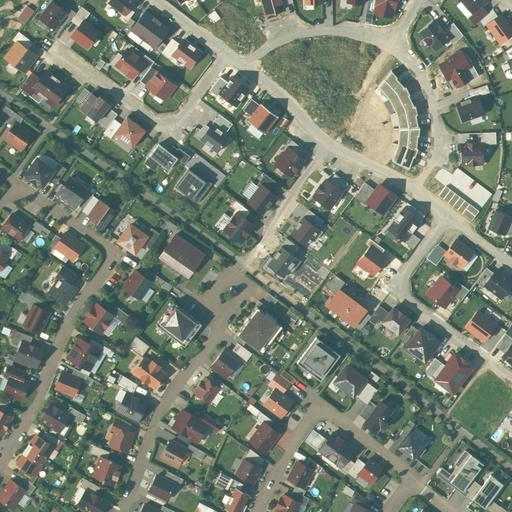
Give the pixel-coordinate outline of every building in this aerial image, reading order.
[(132,0),(109,0),(108,3),(124,15),(125,16),(130,9),(135,2),(132,0)] [(282,0),(260,0),(265,15),(285,9),(284,4),(282,0)] [(375,0),(374,4),(376,5),(374,13),(391,17),(393,9),(394,9),(396,0),(375,0)] [(487,0),(460,0),(472,13),(472,14),(481,6),(488,0),(487,0)] [(54,28),(66,12),(52,2),(40,17),(54,28)] [(17,18),(24,23),(33,10),(26,5),(17,18)] [(481,6),(472,14),(472,13),(468,17),(475,25),(488,14),(481,6)] [(71,20),(79,27),(84,20),(89,13),(81,7),(71,20)] [(134,12),(130,9),(125,16),(124,15),(122,18),(127,21),(134,12)] [(169,29),(145,10),(130,30),(155,49),(169,29)] [(511,29),(501,14),(487,24),(500,43),(511,34),(511,29)] [(131,18),(124,26),(129,29),(135,21),(131,18)] [(247,43),(213,19),(206,28),(240,53),(247,43)] [(99,32),(84,20),(79,27),(72,36),(87,48),(99,32)] [(443,30),(434,20),(420,33),(425,38),(424,39),(429,45),(430,44),(435,50),(448,39),(449,37),(443,30)] [(449,37),(448,39),(453,44),(463,35),(453,22),(443,30),(449,37)] [(17,43),(29,52),(31,50),(28,48),(33,42),(18,32),(12,40),(17,43)] [(172,55),(180,45),(172,39),(167,45),(161,52),(169,59),(172,55)] [(201,53),(184,40),(180,45),(172,55),(189,67),(201,53)] [(162,42),(156,50),(161,53),(161,52),(167,45),(162,42)] [(29,52),(17,43),(7,57),(24,70),(35,56),(29,52)] [(320,47),(307,48),(311,66),(327,64),(326,46),(326,45),(319,45),(320,47)] [(339,47),(326,46),(327,64),(342,65),(345,48),(345,47),(339,46),(339,47)] [(301,50),(289,54),(296,70),(311,66),(307,48),(307,47),(300,49),(301,50)] [(358,51),(345,48),(342,65),(358,70),(364,52),(358,50),(358,51)] [(141,59),(128,49),(116,65),(132,78),(137,71),(144,62),(141,59)] [(469,65),(462,52),(460,53),(459,51),(450,56),(451,58),(439,65),(447,78),(445,79),(451,90),(469,80),(470,81),(479,76),(472,64),(469,65)] [(272,63),(281,79),(296,70),(289,54),(288,52),(282,56),(283,57),(272,63)] [(144,62),(137,71),(143,76),(150,67),(154,62),(145,55),(141,59),(144,62)] [(140,81),(146,86),(157,72),(150,67),(143,76),(140,81)] [(40,78),(31,89),(33,90),(54,106),(68,87),(46,70),(40,78)] [(396,78),(397,77),(391,71),(378,86),(389,98),(405,88),(396,78)] [(31,89),(40,78),(32,72),(21,87),(30,94),(33,90),(31,89)] [(175,85),(157,72),(146,86),(165,100),(175,85)] [(219,93),(228,82),(220,76),(209,90),(217,97),(220,93),(219,93)] [(235,106),(249,89),(232,76),(228,82),(219,93),(220,93),(235,106)] [(468,91),(471,98),(477,96),(489,92),(486,84),(468,91)] [(84,104),(92,93),(84,87),(76,98),(84,104)] [(408,95),(409,94),(406,87),(405,88),(389,98),(396,113),(414,107),(408,95)] [(97,121),(108,107),(110,104),(99,96),(98,98),(92,93),(84,104),(80,109),(97,121)] [(101,94),(99,96),(110,104),(108,107),(110,109),(114,104),(101,94)] [(463,120),(483,113),(477,96),(471,98),(457,103),(463,120)] [(251,116),(259,105),(251,98),(243,109),(251,116)] [(278,116),(261,103),(259,105),(251,116),(247,121),(265,134),(278,116)] [(5,105),(0,112),(3,114),(0,118),(0,121),(4,125),(6,122),(13,111),(5,105)] [(110,109),(108,107),(97,121),(107,128),(114,119),(117,114),(110,109)] [(415,115),(416,115),(415,107),(414,107),(396,113),(399,128),(418,128),(415,115)] [(23,118),(13,111),(6,122),(12,126),(15,122),(18,124),(23,118)] [(219,114),(212,124),(225,134),(232,124),(219,114)] [(146,130),(127,117),(121,124),(113,135),(132,148),(146,130)] [(121,124),(114,119),(107,128),(103,133),(110,139),(113,135),(121,124)] [(15,122),(12,126),(4,138),(20,150),(32,134),(18,124),(15,122)] [(225,134),(212,124),(207,131),(202,127),(196,136),(217,152),(222,145),(225,147),(231,138),(225,134)] [(417,136),(418,136),(419,128),(418,128),(399,128),(398,144),(416,149),(417,136)] [(494,132),(478,133),(479,144),(495,143),(494,132)] [(288,148),(300,157),(305,151),(291,140),(286,146),(288,148)] [(462,145),(463,164),(482,163),(481,144),(474,144),(474,143),(469,143),(469,145),(462,145)] [(160,164),(169,170),(178,158),(166,150),(159,144),(144,163),(155,171),(160,164)] [(392,159),(409,168),(413,156),(414,156),(417,149),(416,149),(398,144),(392,159)] [(166,150),(178,158),(185,164),(190,157),(179,148),(178,150),(173,146),(171,150),(168,148),(166,150)] [(291,176),(304,160),(300,157),(288,148),(275,164),(291,176)] [(41,161),(37,158),(25,175),(31,179),(30,179),(36,183),(36,182),(42,186),(48,178),(53,170),(53,169),(49,167),(50,165),(42,160),(41,161)] [(57,163),(53,169),(53,170),(48,178),(55,184),(66,169),(57,163)] [(212,183),(190,167),(176,186),(197,202),(212,183)] [(261,184),(273,193),(279,185),(265,174),(258,183),(261,185),(261,184)] [(335,174),(329,182),(342,192),(348,183),(335,174)] [(63,185),(62,185),(55,194),(74,208),(76,205),(81,198),(80,197),(85,189),(86,189),(80,185),(82,183),(76,178),(74,181),(69,177),(63,185)] [(329,209),(342,192),(329,182),(325,179),(313,196),(329,209)] [(367,201),(375,190),(365,182),(354,196),(365,205),(367,202),(367,201)] [(248,202),(263,214),(277,196),(273,193),(261,184),(261,185),(248,202)] [(367,202),(383,213),(396,197),(380,185),(375,190),(367,201),(367,202)] [(443,199),(450,190),(445,186),(439,196),(443,199)] [(93,194),(85,189),(80,197),(81,198),(76,205),(83,209),(92,196),(93,194)] [(443,199),(448,203),(455,194),(450,190),(443,199)] [(453,206),(459,197),(455,194),(448,203),(453,206)] [(92,196),(83,209),(81,211),(88,216),(99,200),(92,196)] [(453,206),(458,210),(464,201),(459,197),(453,206)] [(99,200),(88,216),(87,216),(95,221),(93,224),(101,229),(111,215),(104,210),(107,206),(99,200)] [(237,212),(245,218),(250,211),(236,201),(232,205),(239,210),(237,212)] [(462,213),(469,204),(464,201),(458,210),(462,213)] [(388,229),(404,241),(410,232),(411,233),(417,226),(416,225),(419,220),(420,221),(424,215),(407,202),(403,207),(404,208),(400,213),(399,213),(394,219),(395,220),(388,229)] [(462,213),(472,220),(478,211),(469,204),(462,213)] [(303,217),(316,228),(322,220),(309,210),(303,217)] [(511,217),(496,210),(487,228),(497,232),(496,235),(503,238),(505,233),(510,222),(511,217)] [(224,230),(241,242),(254,225),(245,218),(237,212),(224,230)] [(29,226),(11,214),(1,228),(11,234),(11,235),(14,237),(15,237),(19,240),(29,226)] [(316,228),(303,217),(291,233),(307,245),(313,237),(316,239),(322,232),(316,228)] [(50,231),(35,221),(30,228),(45,238),(50,231)] [(170,222),(163,231),(171,236),(177,227),(170,222)] [(145,236),(129,225),(127,228),(124,231),(121,234),(121,237),(118,241),(134,252),(141,243),(146,236),(145,236)] [(151,228),(145,236),(146,236),(141,243),(149,249),(159,234),(151,228)] [(83,246),(64,232),(58,240),(54,246),(73,260),(83,246)] [(420,239),(411,233),(410,232),(404,241),(403,241),(413,248),(420,239)] [(189,244),(175,234),(167,245),(159,257),(173,267),(189,244)] [(54,246),(58,240),(54,237),(44,250),(49,253),(54,246)] [(280,246),(294,256),(300,248),(286,238),(280,246)] [(370,247),(380,254),(384,249),(370,239),(366,244),(370,247)] [(2,240),(0,243),(0,251),(7,256),(7,257),(11,259),(17,251),(2,240)] [(473,252),(456,240),(447,251),(444,254),(450,259),(449,260),(455,264),(456,263),(461,267),(473,252)] [(203,254),(189,244),(173,267),(187,277),(195,265),(203,254)] [(436,265),(444,254),(447,251),(437,244),(426,258),(436,265)] [(280,246),(272,257),(269,255),(260,267),(272,276),(276,270),(284,276),(288,270),(292,272),(300,261),(294,256),(280,246)] [(380,254),(370,247),(359,262),(374,273),(385,258),(380,254)] [(56,274),(59,277),(60,277),(71,284),(77,275),(62,265),(56,274)] [(143,266),(138,272),(151,281),(151,282),(153,283),(157,276),(143,266)] [(485,285),(494,273),(486,268),(476,282),(484,288),(485,285)] [(138,272),(135,270),(123,287),(139,298),(151,282),(151,281),(138,272)] [(511,283),(511,282),(496,270),(494,273),(485,285),(502,298),(511,283)] [(327,287),(336,294),(339,289),(339,290),(345,282),(335,275),(327,287)] [(454,286),(440,276),(426,294),(444,308),(454,295),(458,289),(454,286)] [(71,284),(60,277),(59,277),(49,292),(65,303),(75,288),(71,284)] [(454,286),(458,289),(454,295),(461,300),(469,290),(457,281),(454,286)] [(327,305),(342,316),(354,300),(339,290),(339,289),(336,294),(327,305)] [(22,301),(32,306),(33,305),(38,308),(41,302),(26,293),(22,301)] [(277,300),(268,293),(264,297),(274,305),(277,300)] [(354,300),(342,316),(354,325),(365,311),(366,309),(354,300)] [(255,305),(257,307),(264,313),(266,311),(268,308),(258,301),(255,305)] [(187,313),(173,302),(156,324),(184,346),(201,324),(187,313)] [(111,313),(97,303),(93,309),(91,308),(87,315),(88,315),(84,321),(100,333),(113,316),(113,315),(111,313)] [(38,308),(33,305),(32,306),(23,324),(39,332),(49,313),(38,308)] [(379,319),(383,322),(389,313),(379,305),(371,316),(368,320),(375,325),(379,319)] [(113,315),(113,316),(125,325),(130,317),(116,306),(111,313),(113,315)] [(264,313),(257,307),(236,334),(246,341),(262,354),(282,326),(275,321),(277,320),(266,311),(264,313)] [(389,313),(383,322),(398,334),(409,319),(403,315),(404,314),(399,311),(399,312),(393,307),(389,313)] [(299,317),(289,309),(282,319),(292,326),(299,317)] [(371,316),(365,311),(354,325),(360,330),(368,320),(371,316)] [(478,311),(465,327),(483,340),(495,324),(478,311)] [(406,344),(412,337),(413,337),(418,330),(412,325),(401,340),(406,344)] [(427,333),(420,328),(418,330),(413,337),(412,337),(406,344),(403,347),(415,356),(416,355),(425,361),(439,342),(432,337),(433,336),(428,332),(427,333)] [(11,343),(20,347),(22,341),(29,344),(32,337),(15,330),(10,341),(11,343)] [(495,346),(504,353),(511,343),(511,338),(505,333),(495,346)] [(246,341),(236,334),(232,339),(238,343),(242,346),(246,341)] [(149,346),(135,336),(128,346),(141,356),(149,346)] [(322,341),(315,337),(306,349),(296,362),(303,367),(302,368),(307,372),(328,345),(323,341),(322,341)] [(78,338),(73,348),(94,360),(100,350),(88,344),(78,338)] [(91,338),(88,344),(100,350),(107,355),(110,349),(91,338)] [(29,344),(22,341),(20,347),(16,358),(19,359),(18,362),(28,365),(28,364),(36,367),(42,349),(29,344)] [(242,346),(238,343),(230,352),(239,359),(239,360),(244,364),(252,354),(242,346)] [(511,343),(504,353),(502,356),(511,363),(511,343)] [(334,349),(328,345),(307,372),(313,376),(314,375),(320,380),(330,368),(339,355),(333,350),(334,349)] [(94,360),(73,348),(67,357),(88,370),(94,360)] [(230,352),(225,348),(212,366),(226,377),(239,360),(239,359),(230,352)] [(446,365),(435,379),(453,392),(472,367),(466,363),(467,362),(461,357),(460,358),(454,354),(446,365)] [(150,362),(144,357),(133,372),(153,387),(164,373),(158,368),(159,366),(152,361),(150,362)] [(425,371),(435,379),(446,365),(435,357),(425,371)] [(4,376),(9,378),(10,376),(22,380),(25,372),(8,365),(4,376)] [(352,395),(353,394),(364,380),(365,379),(346,365),(334,381),(347,391),(349,391),(351,392),(351,394),(352,395)] [(74,368),(71,376),(80,380),(83,382),(86,375),(80,372),(74,368)] [(295,378),(283,370),(280,374),(291,383),(295,378)] [(71,376),(61,372),(55,388),(73,395),(80,380),(71,376)] [(275,389),(281,393),(289,383),(276,373),(268,384),(275,389)] [(127,390),(126,393),(131,395),(137,384),(121,375),(116,385),(127,390)] [(22,380),(10,376),(9,378),(4,391),(21,398),(28,383),(22,380)] [(197,387),(194,392),(208,403),(219,388),(213,383),(205,377),(201,382),(200,381),(196,387),(197,387)] [(217,379),(213,383),(219,388),(226,393),(229,388),(217,379)] [(353,394),(366,404),(377,390),(364,380),(353,394)] [(281,393),(275,389),(263,404),(280,416),(292,401),(281,393)] [(131,395),(126,393),(117,411),(137,421),(146,403),(131,395)] [(359,415),(366,420),(377,406),(370,400),(359,415)] [(366,420),(364,423),(374,431),(379,425),(383,428),(392,418),(387,414),(391,410),(380,402),(377,406),(366,420)] [(66,413),(50,404),(41,420),(59,430),(68,414),(66,413)] [(70,406),(66,413),(68,414),(81,422),(85,415),(70,406)] [(181,432),(184,435),(195,416),(182,409),(181,412),(180,412),(176,419),(177,420),(172,428),(181,432)] [(3,412),(0,410),(0,433),(2,434),(11,417),(3,412)] [(254,417),(263,423),(263,422),(269,427),(273,421),(259,411),(254,417)] [(205,414),(201,420),(208,423),(206,426),(215,432),(220,424),(205,414)] [(195,416),(184,435),(191,438),(198,442),(206,426),(208,423),(201,420),(198,418),(195,416)] [(112,427),(116,428),(127,432),(130,424),(116,417),(112,427)] [(399,434),(403,438),(409,431),(414,424),(409,420),(399,434)] [(263,423),(249,441),(264,452),(278,433),(269,427),(263,422),(263,423)] [(127,432),(116,428),(110,445),(125,451),(128,445),(129,445),(130,441),(129,440),(132,433),(127,432)] [(53,447),(52,447),(54,449),(60,440),(44,431),(40,438),(51,446),(53,447)] [(403,438),(397,446),(413,458),(425,443),(409,431),(403,438)] [(184,435),(181,432),(178,438),(188,443),(191,438),(184,435)] [(309,443),(319,450),(327,440),(317,432),(309,443)] [(319,450),(330,458),(343,441),(332,432),(327,440),(319,450)] [(28,444),(25,448),(43,460),(52,447),(53,447),(51,446),(40,438),(36,435),(30,444),(28,444)] [(170,440),(161,456),(177,465),(185,450),(186,449),(170,440)] [(343,441),(330,458),(340,466),(347,458),(354,449),(343,441)] [(189,444),(186,449),(185,450),(201,459),(205,453),(189,444)] [(90,452),(100,456),(106,458),(109,451),(92,445),(90,452)] [(43,460),(25,448),(22,453),(23,454),(17,463),(21,466),(32,474),(33,473),(34,473),(43,460)] [(249,449),(244,459),(259,467),(263,459),(249,449)] [(450,482),(470,455),(464,450),(460,455),(454,464),(457,466),(447,479),(456,486),(454,488),(465,496),(465,497),(476,483),(471,479),(462,491),(450,482)] [(478,460),(470,454),(470,455),(450,482),(462,491),(471,479),(480,467),(476,464),(478,460)] [(106,458),(100,456),(92,476),(102,479),(102,481),(103,482),(103,481),(113,485),(115,478),(116,479),(119,472),(118,471),(120,465),(110,461),(111,459),(110,459),(106,458)] [(308,457),(304,465),(312,469),(312,470),(318,473),(322,467),(309,458),(308,457)] [(340,466),(338,468),(346,473),(347,472),(354,463),(347,458),(340,466)] [(357,473),(365,464),(357,458),(354,463),(347,472),(354,478),(358,474),(357,473)] [(382,468),(369,458),(365,464),(357,473),(358,474),(370,483),(382,468)] [(244,459),(243,459),(235,474),(252,482),(260,468),(259,467),(244,459)] [(304,465),(297,461),(287,479),(303,487),(312,470),(312,469),(304,465)] [(33,473),(32,474),(21,466),(16,473),(21,476),(31,483),(37,475),(34,473),(33,473)] [(167,471),(163,478),(174,484),(179,486),(183,479),(167,471)] [(220,472),(217,478),(227,483),(225,488),(227,489),(232,479),(220,472)] [(502,484),(490,474),(481,486),(472,498),(473,499),(484,508),(485,507),(491,499),(502,484)] [(163,478),(156,475),(148,490),(166,500),(174,484),(163,478)] [(25,490),(23,492),(29,496),(35,486),(31,483),(21,476),(15,483),(25,490)] [(79,486),(85,489),(86,489),(95,494),(99,487),(84,478),(79,486)] [(227,483),(217,478),(214,483),(225,488),(227,483)] [(10,479),(0,493),(0,499),(12,508),(23,492),(25,490),(15,483),(10,479)] [(351,496),(355,489),(341,482),(337,488),(351,496)] [(472,498),(481,486),(476,483),(465,497),(471,502),(473,499),(472,498)] [(239,511),(249,494),(235,487),(224,508),(231,511),(239,511)] [(77,504),(89,511),(100,511),(107,501),(95,494),(86,489),(85,489),(77,504)] [(293,490),(289,497),(299,502),(299,503),(305,506),(308,498),(293,490)] [(351,502),(354,503),(367,509),(370,502),(356,492),(351,502)] [(280,497),(275,506),(276,507),(273,511),(296,511),(297,511),(296,509),(299,503),(299,502),(289,497),(283,494),(281,498),(280,497)] [(491,499),(485,507),(491,511),(494,511),(499,506),(491,499)] [(372,511),(367,509),(354,503),(349,511),(372,511)]
